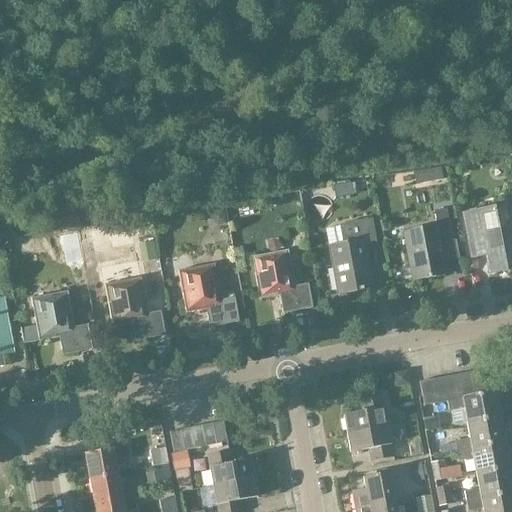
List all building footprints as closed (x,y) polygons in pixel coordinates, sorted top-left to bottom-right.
[(509,271),(511,270),(511,214),(511,206),(463,215),(471,260),(484,257),(487,273),(509,269),(509,271)] [(439,243),(453,241),(446,209),(434,212),(437,226),(404,232),(413,282),(446,275),(439,243)] [(328,247),(338,296),(372,290),(363,245),(375,242),(371,221),(337,227),(341,245),(328,247)] [(282,315),(313,309),(308,284),(294,287),(288,251),(251,258),(259,300),(279,296),(282,315)] [(208,328),(238,323),(234,298),(220,301),(214,265),(177,271),(185,314),(205,310),(208,328)] [(134,341),(164,335),(160,311),(147,314),(140,277),(103,284),(111,327),(131,323),(134,341)] [(22,342),(58,336),(61,354),(90,349),(86,324),(73,327),(66,291),(30,297),(35,324),(19,327),(22,342)] [(1,300),(0,300),(0,368),(2,368),(0,356),(11,354),(1,300)] [(469,394),(481,392),(477,369),(465,371),(469,394)] [(461,396),(469,394),(465,371),(454,374),(457,397),(461,396)] [(446,399),(457,397),(454,374),(442,376),(446,399)] [(434,401),(445,399),(446,399),(442,376),(430,378),(434,401)] [(423,404),(434,401),(430,378),(418,380),(423,404)] [(466,421),(499,415),(494,389),(481,392),(469,394),(461,396),(457,397),(446,399),(445,399),(447,410),(463,407),(466,421)] [(346,432),(387,424),(384,405),(383,406),(380,394),(358,398),(361,412),(342,415),(346,432)] [(410,408),(398,411),(402,427),(414,424),(410,408)] [(455,450),(504,441),(499,415),(466,421),(468,436),(453,439),(455,450)] [(211,421),(215,441),(226,439),(222,419),(211,421)] [(204,444),(215,441),(211,421),(200,423),(204,444)] [(193,446),(204,444),(200,423),(189,425),(193,446)] [(387,424),(346,432),(349,450),(367,447),(370,459),(392,455),(390,444),(391,444),(387,424)] [(183,448),(193,446),(189,425),(179,427),(183,448)] [(172,450),(183,448),(179,427),(168,429),(172,450)] [(436,432),(435,458),(448,458),(449,433),(436,432)] [(475,472),(508,465),(504,441),(455,450),(457,460),(473,457),(475,472)] [(127,447),(112,450),(111,446),(83,451),(87,477),(116,471),(114,461),(129,458),(127,447)] [(151,465),(166,462),(164,448),(148,451),(151,465)] [(211,484),(252,476),(249,457),(230,461),(228,448),(206,452),(208,465),(211,484)] [(150,486),(170,482),(166,462),(151,465),(152,472),(147,473),(150,486)] [(465,500),(511,490),(511,484),(508,465),(475,472),(478,486),(463,489),(465,500)] [(404,487),(419,486),(418,467),(404,467),(404,487)] [(92,502),(132,494),(130,483),(119,485),(116,471),(87,477),(92,502)] [(398,486),(392,487),(389,471),(362,476),(364,487),(351,489),(354,508),(394,501),(393,497),(400,495),(398,486)] [(192,494),(210,491),(207,474),(188,477),(192,494)] [(252,476),(211,484),(215,502),(217,511),(231,511),(240,510),(237,498),(256,494),(252,476)] [(511,511),(511,490),(465,500),(467,510),(482,507),(482,511),(511,511)] [(123,511),(123,508),(135,506),(132,494),(92,502),(94,511),(123,511)] [(159,511),(174,511),(176,511),(173,499),(158,502),(159,511)] [(396,511),(394,501),(354,508),(354,511),(396,511)]
